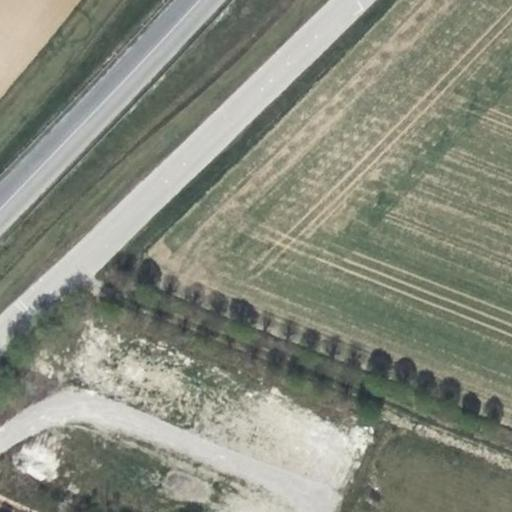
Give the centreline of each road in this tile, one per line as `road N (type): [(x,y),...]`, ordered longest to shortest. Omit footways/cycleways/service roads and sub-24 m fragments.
road 1 (unclassified): [(351,0),(0,333)]
road 2 (track): [(316,511),(306,491),(79,401),(51,406),(0,443)]
road 3 (tertiary): [(0,207),(199,0)]
